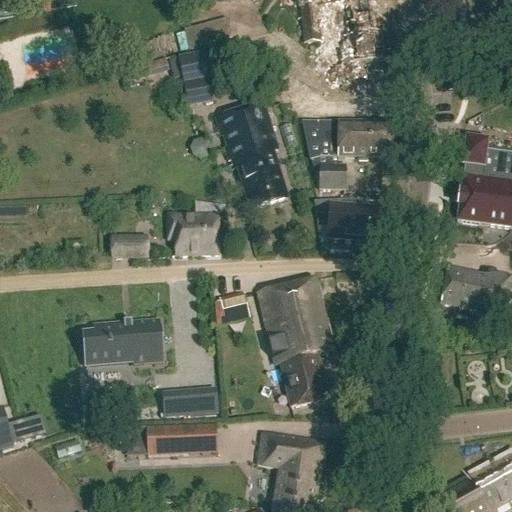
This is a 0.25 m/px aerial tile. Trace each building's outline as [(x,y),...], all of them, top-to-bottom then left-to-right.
[(333,33),(334,41),(388,34),(387,24),(372,15),(370,0),(297,0),(298,10),(300,10),(304,47),(320,46),(318,35),(333,33)] [(191,49),(214,48),(213,30),(189,31),(191,49)] [(388,34),(334,41),(337,70),(391,63),(388,34)] [(207,80),(202,56),(168,63),(172,80),(181,78),(183,85),(207,80)] [(167,73),(163,61),(130,72),(134,84),(167,73)] [(215,95),(189,96),(190,111),(216,109),(215,95)] [(277,154),(263,106),(216,121),(231,172),(237,170),(250,213),(286,202),(272,155),(277,154)] [(388,126),(301,124),(309,165),(311,165),(316,176),(321,176),(321,194),(345,194),(346,168),(338,168),(338,160),(387,161),(388,126)] [(457,225),(511,232),(511,154),(487,151),(488,143),(465,140),(463,157),(466,157),(457,225)] [(202,162),(216,156),(209,142),(195,148),(202,162)] [(199,206),(198,214),(221,215),(221,208),(199,206)] [(380,212),(330,208),(327,243),(363,246),(363,248),(374,249),(374,246),(378,247),(380,212)] [(217,259),(216,219),(169,220),(170,241),(175,241),(176,260),(217,259)] [(151,263),(151,251),(115,251),(115,263),(151,263)] [(481,278),(448,272),(441,307),(485,316),(484,322),(501,325),(510,279),(500,277),(481,278)] [(332,355),(314,283),(258,297),(276,369),(281,368),(293,414),(329,405),(318,359),(332,355)] [(192,308),(165,308),(165,320),(192,320),(192,308)] [(92,328),(93,334),(81,335),(84,371),(133,367),(133,368),(163,365),(159,322),(131,325),(131,323),(130,323),(130,325),(125,325),(125,324),(123,324),(123,325),(92,328)] [(176,395),(162,396),(164,421),(179,419),(176,395)] [(0,452),(12,449),(3,414),(0,415),(0,452)] [(149,461),(221,458),(220,429),(147,433),(149,461)] [(313,511),(325,445),(263,435),(258,467),(280,470),(276,495),(272,495),(270,502),(274,503),(272,511),(313,511)] [(511,465),(509,461),(471,482),(487,511),(494,511),(511,502),(511,465)] [(487,511),(471,482),(468,478),(431,499),(438,511),(487,511)]
